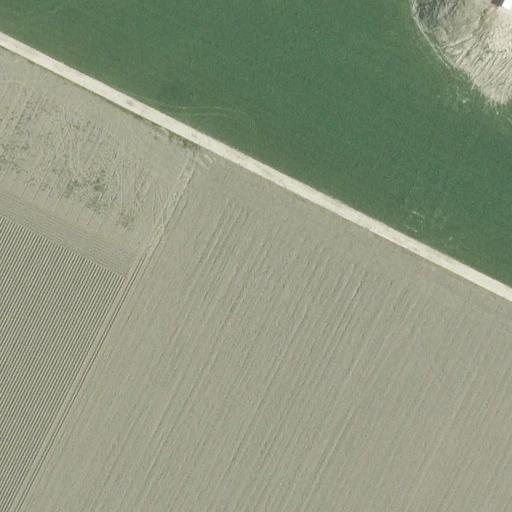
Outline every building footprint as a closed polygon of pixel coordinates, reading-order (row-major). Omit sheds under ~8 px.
[(214,0),(212,3),(220,7),(220,8),(237,16),(245,20),(254,0),(281,0),(285,2),(285,0),(214,0)] [(307,14),(293,43),(307,50),(306,51),(308,52),(308,51),(317,55),(316,56),(318,57),(318,56),(332,63),(336,55),(358,66),(370,41),(347,29),(345,33),(307,14)] [(400,26),(386,54),(402,62),(402,61),(411,65),(396,96),(403,99),(403,100),(418,107),(425,110),(448,66),(410,47),(416,34),(400,26)] [(38,104),(22,136),(66,157),(62,165),(78,172),(94,140),(80,133),(83,126),(67,118),(67,116),(66,116),(65,117),(56,113),(57,111),(55,111),(55,112),(38,104)] [(147,128),(133,157),(174,178),(165,196),(181,204),(199,168),(185,161),(190,150),(175,142),(175,141),(174,140),(173,141),(164,137),(165,136),(163,135),(163,136),(147,128)] [(220,172),(194,224),(211,233),(223,209),(268,232),(286,196),(255,181),(254,185),(237,177),(236,180),(220,172)] [(511,179),(499,173),(482,207),(505,218),(508,213),(511,214),(511,179)] [(306,228),(293,253),(309,261),(311,257),(353,277),(367,249),(351,241),(352,240),(349,239),(342,236),(342,235),(340,234),(340,235),(324,227),(320,235),(306,228)] [(424,373),(416,389),(446,404),(449,397),(464,404),(478,376),(464,369),(468,360),(456,353),(457,351),(454,350),(455,349),(453,348),(453,349),(443,344),(443,343),(442,342),(441,343),(439,342),(432,356),(426,353),(417,369),(424,373)] [(511,377),(509,376),(493,408),(511,417),(511,377)]
